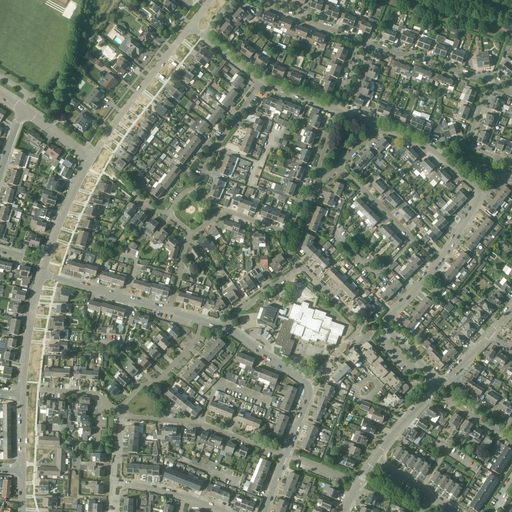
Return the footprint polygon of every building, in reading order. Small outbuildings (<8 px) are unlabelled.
[(177,6),(179,5),(174,1),(174,0),(168,0),(165,4),(166,4),(164,7),(171,13),(173,10),(174,11),(175,9),(176,10),(178,7),(177,6)] [(309,0),(312,1),(310,7),(316,9),(319,1),(317,0),(309,0)] [(319,1),(316,9),(321,12),(323,7),(326,8),(328,1),(324,0),(322,0),(322,2),(319,1)] [(150,4),(152,6),(150,8),(155,12),(159,7),(152,1),(150,4)] [(328,1),(326,8),(329,9),(326,15),(332,17),(335,9),(337,5),(328,1)] [(332,17),(337,20),(339,15),(342,16),(345,9),(339,7),(338,10),(335,9),(332,17)] [(247,10),(244,12),(241,8),(236,12),(243,19),(245,17),(247,19),(251,15),(247,10)] [(345,9),(342,16),(345,17),(342,23),(348,25),(351,17),(348,16),(350,11),(345,9)] [(151,22),(160,29),(166,21),(163,19),(165,16),(159,11),(151,22)] [(236,12),(232,16),(236,20),(233,23),(238,27),(242,23),(240,21),(243,19),(236,12)] [(258,22),(263,24),(264,21),(268,22),(271,14),(265,12),(264,17),(261,16),(258,22)] [(276,16),(271,14),(268,22),(266,25),(272,27),(275,28),(277,22),(274,21),(276,16)] [(351,17),(348,25),(353,28),(355,22),(358,24),(361,18),(356,15),(355,18),(351,17)] [(284,29),(288,20),(282,18),(280,23),(277,22),(275,28),(280,30),(281,28),(284,29)] [(361,18),(358,24),(361,25),(359,30),(365,32),(368,23),(365,22),(366,20),(361,18)] [(291,36),(294,29),(291,28),(293,22),(288,20),(284,29),(288,30),(286,34),(291,36)] [(238,27),(233,23),(231,26),(226,22),(223,27),(230,33),(232,30),(234,32),(238,27)] [(370,34),(372,31),(372,29),(375,30),(377,24),(372,22),(371,24),(368,23),(365,32),(370,34)] [(118,25),(114,30),(122,36),(126,31),(118,25)] [(149,43),(153,38),(154,39),(155,37),(154,36),(156,33),(148,26),(146,29),(146,32),(147,32),(144,36),(143,35),(141,35),(138,38),(142,41),(144,39),(149,43)] [(304,28),(298,26),(297,30),(294,29),(291,36),(296,38),(297,36),(301,37),(304,28)] [(392,32),(386,30),(387,27),(384,26),(382,32),(385,33),(383,38),(388,40),(392,32)] [(219,32),(222,34),(224,35),(222,37),(227,41),(230,37),(228,35),(230,33),(223,27),(219,32)] [(308,43),(310,37),(307,36),(309,30),(304,28),(301,37),(304,38),(303,41),(308,43)] [(410,34),(404,32),(405,30),(402,28),(400,34),(403,35),(401,41),(406,43),(410,34)] [(393,29),(392,32),(388,40),(394,43),(397,33),(398,31),(393,29)] [(317,43),(321,35),(315,33),(313,38),(310,37),(308,43),(313,45),(314,42),(317,43)] [(415,36),(410,34),(406,43),(412,45),(414,40),(417,41),(419,35),(416,34),(415,36)] [(321,35),(317,43),(321,45),(320,47),(325,49),(327,43),(324,42),(326,37),(321,35)] [(422,36),(419,35),(417,41),(420,42),(418,47),(423,49),(426,40),(421,38),(422,36)] [(455,39),(453,46),(452,47),(450,53),(453,54),(451,59),(456,62),(460,53),(454,51),(455,48),(457,49),(460,40),(455,39)] [(126,53),(134,59),(138,54),(139,55),(144,49),(132,40),(127,46),(130,48),(126,53)] [(242,46),(244,48),(241,52),(245,55),(251,48),(248,46),(250,44),(246,40),(242,46)] [(432,42),(426,40),(423,49),(429,51),(431,46),(433,47),(436,41),(433,40),(432,42)] [(440,55),(443,46),(438,44),(439,42),(436,41),(433,47),(436,48),(434,53),(440,55)] [(445,42),(443,46),(440,55),(445,57),(447,52),(450,53),(452,47),(453,46),(445,42)] [(348,51),(345,50),(343,49),(344,46),(338,44),(336,49),(339,50),(338,53),(346,56),(348,51)] [(198,53),(209,61),(211,59),(210,57),(212,54),(205,48),(202,51),(200,50),(198,53)] [(245,55),(250,59),(254,55),(256,57),(260,51),(255,48),(254,50),(251,48),(245,55)] [(262,53),(260,51),(256,57),(258,58),(255,63),(260,66),(265,59),(267,57),(263,53),(262,53)] [(465,55),(460,53),(456,62),(462,64),(464,58),(467,60),(469,54),(466,52),(465,55)] [(209,61),(198,53),(195,56),(198,58),(196,61),(205,67),(209,61)] [(339,60),(344,62),(346,56),(338,53),(336,56),(334,55),(332,61),(338,63),(339,60)] [(372,62),(383,66),(384,67),(385,64),(380,62),(382,56),(380,55),(380,54),(378,53),(377,54),(374,53),(371,59),(373,59),(372,62)] [(477,63),(478,68),(484,68),(483,58),(483,54),(476,54),(477,56),(474,57),(474,63),(477,63)] [(489,58),(483,58),(484,68),(490,67),(489,62),(492,61),(492,55),(489,55),(489,58)] [(103,64),(98,60),(93,56),(90,60),(95,64),(96,64),(101,67),(103,64)] [(121,56),(119,59),(120,60),(117,63),(118,63),(114,69),(119,73),(120,72),(123,75),(129,68),(128,67),(130,64),(121,56)] [(511,61),(507,57),(505,59),(502,56),(500,64),(503,67),(501,70),(503,71),(502,72),(505,74),(511,65),(511,61)] [(260,66),(265,70),(268,65),(271,68),(274,62),(270,59),(268,61),(265,59),(260,66)] [(223,60),(220,64),(217,68),(220,70),(223,66),(226,62),(223,60)] [(391,66),(393,67),(397,69),(395,73),(399,75),(401,71),(403,65),(399,64),(400,63),(398,62),(397,63),(395,62),(396,61),(393,60),(391,66)] [(342,68),(339,66),(337,66),(338,63),(332,61),(330,66),(332,67),(331,70),(340,73),(342,68)] [(274,69),(272,74),(277,76),(281,68),(278,66),(279,64),(274,62),(271,68),(274,69)] [(380,75),(383,66),(372,62),(371,65),(369,64),(368,68),(370,68),(369,71),(376,74),(380,75)] [(188,66),(185,69),(196,78),(201,72),(192,65),(190,68),(188,66)] [(407,66),(403,65),(401,71),(405,73),(404,76),(410,78),(411,76),(413,72),(414,68),(411,67),(411,68),(409,67),(409,66),(407,65),(407,66)] [(283,78),(285,73),(288,75),(290,69),(285,66),(284,69),(281,68),(277,76),(283,78)] [(419,68),(417,68),(418,67),(415,66),(414,68),(413,72),(411,76),(413,76),(413,77),(415,78),(418,77),(419,75),(423,77),(425,71),(421,69),(422,68),(419,67),(419,68)] [(220,70),(217,68),(217,67),(211,74),(215,77),(220,70)] [(194,81),(196,78),(185,69),(183,72),(184,74),(182,77),(190,83),(192,79),(194,81)] [(290,69),(288,75),(291,76),(289,81),(294,83),(298,74),(294,73),(295,71),(290,69)] [(333,77),(338,79),(340,73),(331,70),(330,73),(327,72),(325,77),(331,80),(333,77)] [(371,81),(372,79),(374,79),(376,74),(369,71),(368,73),(366,73),(365,76),(366,76),(365,79),(371,81)] [(429,72),(425,71),(423,77),(427,78),(426,81),(432,83),(433,80),(436,74),(433,73),(433,74),(431,73),(431,72),(429,71),(429,72)] [(237,75),(239,76),(235,81),(244,87),(245,86),(243,83),(245,81),(243,79),(246,76),(240,72),(237,75)] [(302,73),(301,76),(298,74),(294,83),(300,85),(302,80),(305,81),(307,75),(302,73)] [(102,85),(109,91),(112,87),(113,88),(118,82),(115,79),(109,74),(108,74),(103,80),(105,82),(102,85)] [(444,85),(446,79),(442,77),(443,76),(440,75),(440,76),(438,76),(439,75),(436,74),(433,80),(440,82),(440,83),(444,85)] [(335,85),(332,83),(333,80),(331,80),(325,77),(323,83),(326,83),(325,87),(333,90),(335,85)] [(362,88),(370,91),(372,85),(370,84),(371,81),(365,79),(364,82),(363,81),(361,85),(363,85),(362,88)] [(450,80),(446,79),(444,85),(448,86),(448,85),(455,88),(457,82),(454,81),(454,82),(452,81),(452,80),(450,79),(450,80)] [(306,87),(318,92),(320,85),(308,80),(306,87)] [(240,87),(243,89),(244,87),(235,81),(232,85),(235,88),(237,89),(238,90),(240,87)] [(172,86),(183,95),(188,89),(178,82),(175,85),(174,84),(172,86)] [(183,95),(172,86),(169,90),(171,92),(169,94),(178,101),(183,95)] [(466,95),(474,98),(476,93),(471,91),(472,88),(466,86),(465,89),(468,90),(466,95)] [(319,94),(325,97),(326,94),(331,96),(333,90),(325,87),(323,90),(321,89),(319,94)] [(238,94),(235,91),(237,89),(235,88),(233,90),(229,94),(235,99),(238,94)] [(371,101),(375,92),(370,91),(362,88),(362,90),(360,90),(358,93),(360,93),(359,96),(368,100),(371,101)] [(85,102),(96,111),(100,104),(98,103),(101,99),(102,99),(105,96),(95,89),(85,102)] [(235,99),(229,94),(225,99),(234,106),(235,104),(233,102),(235,99)] [(460,102),(466,105),(467,102),(472,104),(474,98),(466,95),(464,100),(461,100),(460,102)] [(366,107),(366,105),(368,100),(359,96),(358,99),(356,98),(354,104),(357,106),(357,107),(360,108),(360,107),(362,107),(363,106),(366,107)] [(269,110),(270,107),(273,99),(268,97),(267,100),(264,99),(262,105),(265,106),(264,108),(269,110)] [(68,104),(75,109),(79,103),(73,98),(68,104)] [(492,104),(500,107),(503,108),(505,102),(494,98),(492,104)] [(161,100),(159,103),(170,112),(174,106),(166,99),(164,102),(161,100)] [(233,108),(234,106),(225,99),(222,104),(228,108),(230,105),(233,108)] [(276,110),(279,101),(273,99),(270,107),(276,110)] [(286,101),(283,100),(283,101),(279,100),(279,101),(276,110),(275,111),(281,113),(282,110),(285,102),(286,101)] [(379,101),(379,102),(376,108),(379,109),(377,114),(383,116),(386,107),(387,104),(379,101)] [(291,104),(285,102),(282,110),(281,113),(286,115),(291,104)] [(470,109),(465,107),(466,105),(460,102),(459,105),(461,106),(459,112),(468,115),(470,109)] [(168,115),(170,112),(159,103),(156,106),(158,107),(155,111),(165,119),(168,115)] [(296,106),(291,104),(286,115),(285,119),(288,120),(289,117),(290,117),(291,114),(293,114),(296,106)] [(494,111),(493,114),(500,116),(501,113),(498,112),(500,107),(492,104),(490,109),(494,111)] [(302,108),(296,106),(293,114),(299,116),(298,119),(300,120),(303,114),(300,113),(302,108)] [(225,111),(219,107),(216,111),(224,118),(226,116),(223,114),(225,111)] [(392,109),(386,107),(383,116),(388,118),(390,113),(393,114),(395,108),(392,107),(392,109)] [(398,109),(395,108),(393,114),(396,115),(394,120),(399,122),(403,114),(397,112),(398,109)] [(224,118),(216,111),(212,116),(218,121),(220,118),(221,118),(223,120),(224,118)] [(310,119),(320,123),(323,118),(318,116),(319,113),(313,111),(310,119)] [(460,121),(461,119),(466,121),(468,115),(459,112),(457,117),(455,116),(454,119),(460,121)] [(74,125),(83,133),(92,121),(83,113),(74,125)] [(409,113),(408,116),(403,114),(399,122),(405,124),(407,119),(410,120),(412,114),(409,113)] [(415,116),(412,114),(410,120),(412,121),(410,127),(416,129),(419,120),(414,118),(415,116)] [(497,124),(500,116),(493,114),(492,116),(488,115),(485,120),(497,124)] [(148,117),(146,119),(154,125),(153,125),(157,127),(157,128),(163,121),(156,115),(154,117),(151,115),(149,118),(148,117)] [(204,121),(209,125),(211,122),(214,125),(218,121),(212,116),(209,120),(206,118),(204,121)] [(210,125),(209,125),(204,121),(201,118),(199,117),(195,121),(207,131),(209,132),(210,130),(207,128),(210,125)] [(154,125),(146,119),(143,123),(144,124),(142,127),(148,132),(151,134),(157,127),(153,125),(154,125)] [(262,128),(265,122),(257,119),(255,125),(262,128)] [(307,128),(312,130),(314,127),(318,129),(320,123),(310,119),(307,128)] [(425,122),(419,120),(416,129),(422,131),(423,126),(426,127),(428,123),(429,121),(426,120),(425,122)] [(488,127),(487,130),(494,133),(497,124),(485,120),(483,126),(488,127)] [(207,131),(195,121),(190,128),(195,132),(197,130),(202,135),(205,132),(207,134),(209,132),(207,131)] [(456,124),(456,122),(453,123),(453,125),(448,127),(451,136),(456,134),(455,129),(457,128),(456,124)] [(428,123),(426,127),(424,132),(430,134),(432,129),(435,130),(436,127),(437,124),(434,123),(433,125),(428,123)] [(260,133),(262,128),(255,125),(252,130),(257,132),(260,133)] [(448,127),(442,129),(441,126),(441,125),(440,126),(436,127),(435,130),(434,132),(438,134),(440,133),(443,132),(445,138),(451,136),(448,127)] [(148,132),(142,127),(138,131),(140,132),(138,135),(146,142),(152,135),(151,134),(148,132)] [(303,136),(306,137),(314,140),(316,135),(311,133),(312,130),(307,128),(305,131),(303,136)] [(257,132),(252,130),(249,129),(247,134),(254,137),(257,132)] [(38,147),(41,142),(42,141),(35,136),(36,134),(30,130),(27,135),(27,134),(26,136),(32,140),(30,142),(38,147)] [(479,136),(487,140),(491,141),(494,133),(487,130),(486,133),(481,131),(479,136)] [(146,142),(138,135),(136,134),(133,139),(134,140),(132,142),(142,150),(144,151),(149,144),(146,142)] [(244,140),(252,143),(254,137),(247,134),(244,140)] [(192,141),(198,146),(202,141),(195,136),(192,141)] [(379,143),(384,148),(386,150),(391,146),(389,144),(392,146),(397,141),(398,141),(393,139),(389,137),(386,136),(384,139),(384,138),(379,143)] [(477,142),(488,146),(489,143),(486,142),(487,140),(479,136),(477,142)] [(296,143),(306,147),(307,144),(312,146),(314,140),(306,137),(304,143),(297,141),(296,143)] [(242,146),(250,149),(252,143),(244,140),(242,146)] [(505,143),(500,141),(497,148),(496,149),(502,152),(504,147),(507,148),(508,144),(508,145),(509,141),(506,140),(505,143)] [(192,141),(188,145),(194,151),(198,146),(192,141)] [(142,150),(132,142),(129,147),(130,148),(128,150),(134,155),(138,151),(141,153),(142,150)] [(305,150),(306,147),(296,143),(295,146),(303,149),(301,155),(309,158),(312,152),(305,150)] [(377,150),(374,152),(382,159),(384,157),(380,153),(384,148),(379,143),(375,148),(377,150)] [(56,159),(61,151),(57,148),(56,149),(51,145),(47,151),(47,150),(43,155),(48,158),(49,156),(53,159),(52,160),(55,162),(52,166),(55,168),(59,162),(56,159)] [(188,145),(184,150),(191,155),(194,151),(188,145)] [(176,151),(178,153),(180,155),(187,160),(191,155),(184,150),(182,148),(179,146),(176,151)] [(248,155),(250,149),(242,146),(240,152),(248,155)] [(40,148),(39,149),(34,155),(39,156),(43,150),(40,148)] [(408,150),(406,148),(401,152),(404,154),(403,156),(407,160),(415,153),(410,148),(408,150)] [(134,155),(128,150),(126,153),(124,155),(123,154),(121,156),(128,162),(132,158),(135,161),(138,158),(134,155)] [(382,159),(374,152),(372,154),(369,150),(364,155),(370,160),(372,163),(377,158),(379,161),(382,159)] [(24,162),(25,155),(26,155),(18,153),(16,159),(24,162)] [(419,157),(415,153),(407,160),(412,165),(413,164),(415,166),(420,161),(417,159),(419,157)] [(172,160),(179,165),(181,163),(183,165),(187,160),(180,155),(177,159),(174,157),(172,160)] [(299,161),(296,160),(295,163),(301,165),(302,162),(307,164),(309,158),(301,155),(299,161)] [(364,155),(360,159),(365,165),(370,160),(364,155)] [(75,162),(68,156),(63,163),(66,165),(61,176),(68,180),(75,167),(74,166),(72,165),(75,162)] [(121,172),(126,165),(129,167),(131,164),(128,162),(121,156),(118,161),(119,162),(117,165),(118,165),(116,168),(121,172)] [(232,165),(234,159),(227,157),(224,162),(232,165)] [(16,159),(14,166),(22,168),(24,162),(16,159)] [(171,162),(172,164),(169,168),(171,170),(178,175),(181,171),(179,169),(181,167),(179,165),(172,160),(170,159),(169,161),(171,162)] [(365,165),(360,159),(355,164),(357,166),(353,170),(352,169),(358,176),(363,171),(361,169),(365,165)] [(420,161),(415,166),(410,170),(413,173),(417,170),(421,174),(423,171),(431,163),(426,159),(422,163),(420,161)] [(295,172),(303,175),(305,169),(300,167),(301,165),(295,163),(292,161),(291,163),(295,164),(294,167),(291,169),(290,170),(295,172)] [(224,162),(222,168),(230,171),(232,165),(224,162)] [(425,176),(429,180),(436,172),(433,170),(435,168),(431,163),(423,171),(426,175),(425,176)] [(228,177),(230,171),(222,168),(220,174),(228,177)] [(402,177),(405,175),(399,168),(396,171),(402,177)] [(178,175),(171,170),(167,175),(174,180),(178,175)] [(370,179),(372,181),(378,176),(381,172),(379,170),(370,179)] [(436,172),(429,180),(431,182),(434,180),(437,183),(441,179),(447,174),(442,170),(438,174),(436,172)] [(28,173),(22,171),(22,174),(20,173),(13,171),(11,177),(22,181),(24,175),(33,177),(34,174),(28,173)] [(287,179),(293,181),(294,178),(301,181),(303,175),(295,172),(293,177),(288,176),(287,179)] [(445,185),(447,187),(451,182),(449,181),(451,179),(447,174),(441,179),(446,184),(445,185)] [(174,180),(167,175),(164,180),(170,185),(174,180)] [(372,181),(374,184),(373,186),(377,190),(385,182),(378,176),(372,181)] [(22,181),(11,177),(9,184),(16,186),(18,186),(17,189),(23,191),(24,188),(20,187),(22,181)] [(63,185),(56,183),(58,179),(50,177),(48,185),(52,186),(51,190),(60,193),(63,185)] [(288,182),(286,188),(295,191),(297,185),(292,184),(293,181),(287,179),(283,177),(282,180),(286,181),(288,182)] [(222,187),(224,182),(216,179),(214,184),(222,187)] [(164,180),(160,185),(166,189),(167,190),(170,185),(164,180)] [(101,183),(99,191),(110,195),(112,190),(115,191),(117,186),(111,181),(110,186),(101,183)] [(385,182),(377,190),(382,195),(384,193),(386,195),(391,189),(385,182)] [(267,190),(281,196),(287,198),(288,198),(291,197),(291,196),(293,197),(295,191),(286,188),(276,184),(273,183),(271,189),(268,188),(267,190)] [(344,186),(337,183),(334,188),(342,191),(344,186)] [(159,184),(155,189),(162,194),(166,189),(160,185),(159,184)] [(222,187),(214,184),(212,190),(220,193),(222,187)] [(505,186),(501,191),(507,196),(511,191),(505,186)] [(152,196),(153,195),(158,199),(162,194),(155,189),(153,187),(148,194),(152,196)] [(240,190),(236,188),(235,190),(234,192),(233,195),(232,199),(235,200),(233,205),(238,207),(241,199),(236,197),(237,195),(238,196),(240,190)] [(332,194),(338,196),(340,197),(342,191),(334,188),(332,194)] [(28,193),(23,191),(17,189),(16,192),(14,191),(15,191),(7,189),(5,195),(13,198),(15,198),(17,194),(19,194),(19,193),(27,195),(28,193)] [(391,189),(386,195),(388,197),(386,199),(391,203),(398,196),(391,189)] [(461,189),(455,195),(463,203),(468,199),(464,195),(466,193),(461,189)] [(220,193),(212,190),(209,196),(217,199),(220,193)] [(42,198),(43,199),(41,203),(46,205),(46,203),(54,206),(56,199),(52,197),(53,193),(44,191),(42,198)] [(507,196),(501,191),(497,196),(503,201),(507,196)] [(334,201),(335,202),(338,196),(332,194),(328,192),(326,198),(334,201)] [(13,198),(5,195),(3,202),(10,204),(11,204),(12,204),(11,207),(17,209),(18,206),(14,205),(15,202),(11,201),(13,198)] [(110,197),(102,195),(101,198),(96,196),(96,197),(94,196),(93,199),(95,200),(94,203),(102,206),(103,202),(109,203),(110,197)] [(455,195),(451,200),(459,208),(463,203),(455,195)] [(398,196),(391,203),(395,208),(397,206),(399,208),(405,202),(398,196)] [(503,201),(497,196),(493,200),(500,206),(503,201)] [(332,207),(334,201),(326,198),(324,204),(332,207)] [(247,201),(241,199),(238,207),(244,209),(247,201)] [(354,209),(355,211),(363,203),(359,199),(353,204),(356,207),(354,209)] [(459,208),(451,200),(447,204),(455,212),(459,208)] [(500,206),(493,200),(489,205),(496,210),(500,206)] [(250,211),(252,204),(247,201),(244,209),(250,211)] [(259,203),(253,201),(252,204),(250,211),(255,213),(257,209),(260,210),(262,204),(259,203)] [(128,225),(133,219),(131,217),(138,208),(132,203),(131,204),(129,202),(126,206),(126,207),(127,207),(128,208),(125,212),(126,213),(124,216),(127,219),(122,226),(125,229),(128,225)] [(405,202),(399,208),(401,210),(399,212),(404,217),(411,209),(405,202)] [(51,212),(40,209),(41,205),(34,203),(32,207),(38,208),(36,216),(45,219),(45,218),(49,219),(51,212)] [(368,207),(363,203),(355,211),(357,213),(359,211),(362,213),(368,207)] [(270,207),(262,204),(260,210),(263,211),(261,215),(266,218),(270,207)] [(455,212),(447,204),(442,208),(440,210),(445,215),(447,213),(450,216),(455,212)] [(496,210),(489,205),(485,210),(492,215),(496,210)] [(100,215),(102,208),(96,206),(95,209),(90,208),(88,215),(96,217),(97,214),(100,215)] [(22,211),(17,209),(11,207),(11,210),(9,209),(2,207),(0,212),(0,213),(7,216),(10,217),(12,211),(21,213),(22,211)] [(272,220),(275,212),(276,209),(270,207),(266,218),(272,220)] [(323,216),(325,210),(317,207),(315,213),(323,216)] [(368,207),(362,213),(364,215),(362,217),(364,219),(372,212),(368,207)] [(412,221),(417,217),(418,216),(411,209),(404,217),(408,221),(410,219),(412,221)] [(445,215),(440,210),(437,213),(439,215),(436,219),(439,221),(444,227),(449,223),(445,219),(447,217),(445,215)] [(137,214),(133,219),(128,225),(129,226),(132,223),(137,226),(140,228),(144,224),(143,223),(148,217),(147,216),(147,215),(142,212),(139,216),(137,214)] [(280,214),(275,212),(272,220),(278,222),(280,214)] [(376,216),(372,212),(364,219),(366,221),(368,219),(370,222),(376,216)] [(323,216),(315,213),(313,218),(321,221),(323,216)] [(286,216),(280,214),(278,222),(283,224),(285,219),(288,220),(290,215),(287,214),(286,216)] [(376,216),(370,222),(373,224),(371,226),(373,228),(380,220),(376,216)] [(29,219),(33,220),(32,224),(37,226),(35,230),(44,232),(46,225),(41,223),(42,220),(34,218),(30,217),(29,219)] [(84,221),(83,223),(82,227),(93,230),(94,225),(98,226),(99,221),(89,218),(87,222),(84,221)] [(321,221),(313,218),(311,224),(319,227),(321,221)] [(495,222),(493,221),(492,222),(487,218),(484,223),(490,228),(494,223),(495,222)] [(217,224),(222,231),(225,229),(229,231),(232,224),(229,223),(229,222),(224,219),(217,224)] [(145,224),(142,229),(151,236),(155,231),(154,230),(159,224),(153,220),(148,226),(145,224)] [(444,227),(439,221),(434,226),(437,228),(440,232),(444,227)] [(232,224),(229,231),(232,232),(230,237),(236,239),(241,228),(241,226),(235,223),(234,225),(232,224)] [(486,233),(490,228),(484,223),(480,228),(486,233)] [(219,233),(222,231),(217,224),(212,228),(213,229),(209,231),(214,237),(220,233),(219,233)] [(316,233),(319,227),(311,224),(309,230),(316,233)] [(384,235),(390,229),(385,225),(378,233),(379,235),(382,233),(384,235)] [(245,229),(241,228),(236,239),(236,241),(240,242),(241,239),(244,240),(247,232),(245,231),(245,229)] [(442,234),(440,232),(437,228),(432,233),(438,238),(442,234)] [(482,238),(486,233),(480,228),(476,232),(482,238)] [(384,235),(386,238),(384,240),(386,242),(388,239),(394,234),(390,229),(384,235)] [(150,240),(156,245),(157,243),(160,245),(162,242),(168,234),(162,230),(157,236),(154,234),(150,240)] [(438,238),(432,233),(430,230),(426,234),(423,236),(421,239),(426,243),(428,241),(430,239),(434,243),(438,238)] [(80,231),(78,238),(87,241),(89,234),(80,231)] [(479,242),(482,238),(476,232),(472,237),(479,242)] [(317,236),(314,234),(313,237),(306,234),(301,248),(305,253),(307,252),(309,254),(308,255),(310,258),(312,257),(317,251),(319,249),(317,247),(315,248),(312,246),(315,238),(316,238),(317,236)] [(394,234),(388,239),(386,242),(388,243),(390,241),(392,244),(398,238),(394,234)] [(31,239),(26,238),(24,244),(31,247),(32,244),(38,246),(40,240),(36,238),(37,236),(32,235),(31,239)] [(199,241),(204,249),(207,247),(210,251),(216,247),(212,241),(209,243),(205,237),(199,241)] [(475,247),(479,242),(472,237),(468,242),(475,247)] [(81,247),(81,249),(85,250),(87,241),(78,238),(76,245),(81,247)] [(169,258),(175,259),(176,260),(179,247),(177,245),(179,243),(172,238),(165,247),(171,252),(169,258)] [(398,238),(392,244),(395,246),(393,248),(395,250),(402,242),(398,238)] [(129,248),(135,250),(138,246),(132,242),(127,248),(129,248)] [(328,242),(325,245),(323,247),(327,250),(332,245),(328,242)] [(464,246),(471,252),(475,247),(468,242),(464,246)] [(206,257),(200,248),(197,250),(195,246),(192,248),(194,250),(190,253),(195,260),(198,258),(200,261),(206,257)] [(320,254),(317,251),(312,257),(316,261),(324,253),(322,252),(320,254)] [(459,257),(466,262),(470,257),(463,252),(459,257)] [(324,253),(316,261),(320,266),(326,260),(323,257),(326,255),(324,254),(324,253)] [(286,263),(281,256),(281,255),(272,261),(274,263),(271,265),(275,272),(279,270),(278,269),(286,263)] [(423,263),(415,255),(413,257),(415,259),(413,262),(419,267),(423,263)] [(456,262),(462,267),(466,262),(459,257),(456,262)] [(320,266),(324,270),(332,262),(330,260),(328,262),(326,260),(320,266)] [(73,271),(75,263),(69,261),(67,269),(73,271)] [(408,262),(407,264),(414,272),(419,267),(413,262),(410,264),(408,262)] [(462,274),(466,270),(462,267),(456,262),(452,266),(458,272),(462,274)] [(5,263),(4,270),(10,271),(12,265),(5,263)] [(75,263),(73,271),(79,272),(81,265),(75,263)] [(404,270),(410,276),(414,272),(407,264),(405,265),(407,268),(404,270)] [(87,266),(84,273),(85,273),(91,274),(93,267),(87,265),(86,266),(87,266)] [(455,276),(458,272),(452,266),(448,271),(455,276)] [(28,287),(28,284),(29,284),(31,277),(27,276),(28,274),(29,274),(29,272),(28,272),(29,268),(21,267),(20,271),(16,271),(14,277),(19,278),(19,279),(20,279),(22,279),(21,281),(22,281),(22,285),(28,287)] [(338,272),(332,278),(336,283),(344,274),(347,272),(343,267),(340,270),(338,272)] [(327,274),(332,278),(338,272),(333,268),(327,274)] [(259,275),(255,270),(252,272),(260,283),(266,279),(261,273),(259,275)] [(406,280),(410,276),(404,270),(402,273),(400,270),(398,272),(406,280)] [(451,281),(455,276),(448,271),(444,276),(451,281)] [(106,281),(108,274),(103,272),(100,280),(106,281)] [(246,293),(251,290),(244,280),(243,276),(243,273),(243,272),(241,272),(240,278),(239,279),(240,282),(239,282),(242,286),(241,287),(246,293)] [(244,280),(251,290),(256,286),(248,276),(245,272),(243,273),(243,276),(244,280)] [(121,273),(120,277),(118,285),(124,286),(127,275),(121,273)] [(108,274),(106,281),(112,283),(114,275),(108,274)] [(344,274),(336,283),(340,287),(346,281),(348,279),(344,274)] [(114,275),(112,283),(118,285),(120,277),(114,275)] [(447,286),(451,281),(444,276),(440,280),(447,286)] [(403,285),(395,278),(393,280),(395,282),(393,284),(398,290),(403,285)] [(142,279),(141,282),(139,290),(145,291),(147,284),(148,281),(142,279)] [(139,290),(141,282),(135,280),(133,288),(139,290)] [(340,287),(344,291),(350,285),(346,281),(340,287)] [(497,281),(495,284),(507,294),(509,291),(510,292),(511,289),(511,284),(507,281),(503,286),(497,281)] [(147,284),(145,291),(150,293),(151,292),(153,284),(152,285),(147,284)] [(386,286),(394,294),(398,290),(393,284),(390,287),(388,284),(386,286)] [(165,285),(165,287),(162,295),(168,297),(171,286),(165,285)] [(234,285),(227,290),(222,293),(225,298),(227,297),(232,303),(238,299),(234,293),(238,290),(234,285)] [(350,285),(344,291),(349,296),(355,290),(350,285)] [(384,293),(390,298),(394,294),(386,286),(384,288),(387,290),(384,293)] [(10,298),(10,301),(16,302),(17,300),(24,301),(26,293),(19,292),(20,289),(14,287),(12,299),(10,298)] [(61,299),(68,301),(69,297),(72,298),(74,292),(62,289),(61,293),(63,293),(61,299)] [(355,290),(349,296),(353,300),(359,294),(355,290)] [(187,292),(186,295),(183,303),(189,304),(192,293),(187,292)] [(502,299),(504,297),(498,292),(496,294),(491,300),(499,306),(503,300),(502,299)] [(183,303),(186,295),(180,293),(178,301),(183,303)] [(192,293),(189,304),(195,306),(197,298),(198,295),(192,293)] [(390,298),(384,293),(382,295),(380,293),(378,295),(385,303),(390,298)] [(426,297),(423,302),(429,307),(433,302),(426,297)] [(197,298),(195,306),(201,308),(202,305),(204,306),(205,302),(203,301),(203,300),(197,298)] [(357,304),(361,308),(369,300),(367,299),(365,301),(362,298),(357,304)] [(206,299),(205,302),(204,306),(203,308),(215,312),(217,312),(216,302),(206,299)] [(221,299),(216,302),(217,312),(220,311),(219,311),(226,306),(221,299)] [(371,307),(369,304),(371,302),(369,300),(361,308),(365,312),(371,307)] [(16,302),(10,301),(8,308),(11,309),(11,308),(13,308),(12,313),(21,314),(23,307),(16,306),(16,302)] [(288,321),(284,320),(275,345),(282,347),(292,351),(295,341),(290,340),(292,334),(302,337),(302,335),(310,338),(310,340),(317,342),(318,339),(325,342),(325,339),(328,340),(329,337),(338,341),(339,336),(341,337),(345,326),(332,322),(333,319),(326,316),(327,313),(320,311),(319,314),(314,313),(315,310),(308,308),(310,304),(303,302),(301,306),(294,304),(289,319),(288,321)] [(425,312),(427,314),(429,311),(427,309),(429,307),(423,302),(419,307),(425,312)] [(96,303),(94,311),(100,312),(102,304),(96,303)] [(102,303),(102,304),(100,312),(101,311),(106,313),(108,305),(102,303)] [(449,303),(444,308),(448,313),(454,307),(449,303)] [(489,306),(486,304),(486,303),(481,304),(478,307),(484,312),(486,310),(490,314),(494,310),(492,308),(493,307),(490,305),(489,306)] [(70,314),(71,304),(63,304),(63,306),(58,306),(57,313),(70,314)] [(108,305),(106,313),(112,315),(114,307),(108,305)] [(262,325),(263,325),(265,325),(266,325),(267,326),(268,326),(269,327),(270,328),(271,328),(272,329),(273,330),(274,331),(273,330),(277,327),(275,325),(279,314),(276,313),(278,309),(268,305),(267,309),(264,308),(260,320),(257,320),(258,324),(257,325),(259,325),(260,325),(261,325),(262,325)] [(114,307),(112,315),(118,316),(120,308),(114,307)] [(365,312),(370,317),(378,309),(376,307),(373,309),(371,307),(365,312)] [(421,317),(425,312),(419,307),(415,311),(421,317)] [(482,314),(484,312),(478,307),(476,309),(479,312),(476,316),(483,322),(487,318),(482,314)] [(120,308),(118,316),(117,320),(123,321),(126,310),(120,308)] [(411,316),(418,321),(421,317),(415,311),(411,316)] [(450,315),(445,311),(441,316),(445,320),(450,315)] [(137,323),(140,324),(142,316),(140,316),(140,314),(136,313),(134,318),(131,317),(129,324),(132,325),(133,323),(137,325),(137,323)] [(241,327),(256,326),(255,313),(240,314),(241,327)] [(467,319),(473,324),(475,322),(480,326),(483,322),(476,316),(473,313),(467,319)] [(7,326),(10,327),(19,328),(20,321),(12,320),(12,317),(5,316),(4,320),(8,321),(7,326)] [(58,329),(65,330),(65,327),(67,327),(67,320),(66,320),(66,317),(60,316),(60,320),(55,319),(54,326),(59,327),(58,329)] [(145,317),(142,316),(140,324),(143,324),(142,328),(146,329),(149,330),(151,323),(148,322),(150,317),(145,316),(145,317)] [(407,321),(414,326),(418,321),(411,316),(407,321)] [(471,326),(473,324),(467,319),(466,321),(468,324),(465,328),(472,334),(476,330),(471,326)] [(411,330),(413,326),(414,326),(407,321),(403,325),(410,331),(411,330)] [(179,328),(174,324),(170,328),(172,330),(169,333),(176,339),(180,334),(177,330),(179,328)] [(8,336),(8,334),(17,336),(19,328),(10,327),(9,332),(2,330),(1,335),(8,336)] [(457,331),(462,336),(464,334),(469,338),(472,334),(465,328),(461,332),(458,329),(457,331)] [(69,330),(65,330),(58,329),(57,329),(57,333),(52,332),(51,339),(63,340),(63,336),(68,336),(69,330)] [(465,343),(460,338),(462,336),(457,331),(451,337),(456,342),(455,343),(458,345),(459,344),(461,346),(465,343)] [(169,338),(163,332),(157,337),(162,341),(159,344),(164,350),(167,347),(168,348),(170,345),(167,341),(169,338)] [(0,348),(5,349),(8,350),(9,347),(15,348),(16,341),(9,339),(4,338),(1,338),(0,341),(0,348)] [(219,338),(215,343),(222,349),(226,344),(219,338)] [(431,344),(433,343),(430,340),(429,342),(427,340),(422,345),(425,348),(426,349),(431,344)] [(60,349),(67,349),(68,343),(58,342),(58,345),(51,345),(50,352),(60,353),(60,349)] [(366,342),(365,343),(361,347),(366,353),(372,346),(369,343),(368,342),(366,342)] [(224,351),(222,349),(215,343),(211,347),(217,353),(220,356),(224,351)] [(161,350),(154,344),(149,350),(152,352),(150,355),(156,361),(161,355),(158,352),(161,350)] [(428,351),(427,353),(429,355),(435,349),(431,344),(426,349),(428,351)] [(377,351),(372,346),(366,353),(371,357),(375,352),(377,351)] [(213,358),(217,353),(211,347),(207,352),(213,358)] [(350,351),(351,353),(354,355),(359,351),(355,347),(350,351)] [(360,352),(363,356),(365,354),(369,359),(367,360),(371,364),(367,369),(384,386),(387,383),(391,387),(393,386),(397,390),(395,392),(396,393),(392,397),(391,395),(386,400),(385,398),(383,401),(388,406),(390,404),(395,399),(399,395),(400,394),(402,396),(406,392),(401,387),(396,382),(392,378),(388,374),(384,370),(375,361),(371,357),(366,353),(361,347),(359,349),(361,351),(360,352)] [(5,349),(0,348),(0,354),(1,355),(0,360),(0,361),(2,362),(9,364),(10,361),(13,362),(14,354),(6,352),(6,353),(4,352),(5,349)] [(437,350),(437,349),(436,348),(435,349),(429,355),(431,357),(430,359),(431,360),(438,354),(435,352),(437,350)] [(449,352),(454,357),(458,353),(453,348),(451,350),(449,348),(447,351),(448,352),(449,352)] [(490,362),(494,355),(496,352),(491,349),(488,354),(486,352),(482,357),(490,362)] [(350,360),(355,365),(360,360),(358,359),(362,355),(363,356),(360,352),(359,351),(354,355),(350,360)] [(213,358),(207,352),(202,356),(209,362),(213,358)] [(375,352),(371,357),(375,361),(379,357),(375,352)] [(448,352),(444,356),(449,361),(451,359),(453,360),(455,358),(454,357),(449,352),(448,352)] [(241,363),(244,355),(238,353),(235,361),(241,363)] [(504,355),(499,353),(496,357),(494,355),(490,362),(489,363),(491,365),(493,362),(498,365),(499,363),(504,355)] [(145,354),(140,359),(143,362),(141,364),(147,370),(152,365),(149,362),(151,360),(145,354)] [(440,361),(442,358),(438,354),(431,360),(433,362),(435,361),(437,363),(440,361)] [(244,355),(241,363),(246,366),(250,357),(244,355)] [(509,358),(504,355),(499,363),(504,366),(501,369),(504,371),(507,366),(505,364),(509,358)] [(444,356),(442,358),(440,361),(446,367),(448,365),(447,363),(449,361),(444,356)] [(250,357),(246,366),(252,368),(255,359),(250,357)] [(387,367),(382,363),(384,361),(379,357),(375,361),(384,370),(387,367)] [(137,366),(130,359),(127,363),(130,365),(128,367),(129,367),(126,371),(133,377),(139,371),(135,368),(137,366)] [(195,364),(202,370),(206,366),(199,360),(195,364)] [(444,369),(446,367),(440,361),(437,363),(436,365),(440,370),(443,367),(444,369)] [(341,363),(339,365),(347,372),(351,369),(344,363),(342,365),(341,363)] [(197,375),(202,370),(195,364),(191,368),(197,375)] [(483,367),(483,368),(477,364),(474,369),(480,373),(481,374),(483,372),(484,372),(486,369),(483,367)] [(347,372),(339,365),(338,366),(339,368),(337,370),(343,376),(347,372)] [(253,376),(257,377),(256,380),(258,381),(259,378),(262,369),(257,367),(255,370),(253,376)] [(10,380),(12,369),(4,368),(2,378),(10,380)] [(193,379),(197,375),(191,368),(187,373),(193,379)] [(262,369),(259,378),(264,381),(268,372),(262,369)] [(476,378),(480,373),(474,369),(472,372),(470,371),(469,373),(475,377),(476,378)] [(333,371),(332,372),(340,380),(343,376),(337,370),(335,372),(333,371)] [(129,377),(123,371),(121,374),(117,379),(124,387),(129,381),(127,379),(129,377)] [(225,379),(230,381),(232,378),(234,379),(236,375),(228,372),(225,379)] [(268,372),(264,381),(270,383),(270,382),(274,374),(268,372)] [(336,383),(340,380),(332,372),(331,373),(332,375),(330,377),(336,383)] [(189,384),(193,379),(187,373),(182,377),(189,384)] [(466,378),(469,381),(471,382),(475,377),(469,373),(466,378)] [(274,374),(270,382),(270,383),(269,386),(271,387),(273,383),(276,384),(279,376),(274,374)] [(462,386),(464,388),(469,381),(466,378),(464,377),(460,383),(463,385),(462,386)] [(399,379),(396,382),(401,387),(405,383),(400,378),(399,379)] [(466,389),(468,388),(471,390),(475,384),(471,382),(469,381),(464,388),(466,389)] [(120,386),(115,382),(111,386),(113,387),(110,391),(115,396),(120,391),(118,388),(120,386)] [(401,387),(406,392),(409,390),(409,389),(409,387),(409,386),(405,383),(401,387)] [(474,394),(475,393),(479,387),(475,384),(471,390),(473,391),(472,393),(474,394)] [(327,389),(326,392),(334,395),(336,391),(334,391),(335,388),(327,385),(325,389),(327,389)] [(479,387),(475,393),(480,396),(484,390),(482,389),(483,387),(480,385),(479,387)] [(171,399),(177,392),(179,390),(174,386),(167,395),(171,399)] [(289,386),(287,392),(296,395),(298,389),(297,389),(294,388),(289,386)] [(489,387),(484,394),(487,396),(485,399),(490,403),(496,393),(491,389),(492,388),(489,387)] [(177,392),(171,399),(176,403),(182,396),(177,392)] [(287,392),(285,397),(293,401),(296,395),(287,392)] [(334,395),(326,392),(325,394),(324,393),(322,397),(330,400),(331,397),(333,398),(334,395)] [(501,396),(496,393),(490,403),(495,406),(497,402),(499,404),(504,397),(506,395),(503,393),(501,396)] [(88,398),(88,396),(82,395),(81,398),(82,398),(82,404),(89,405),(90,405),(91,399),(88,398)] [(400,405),(404,400),(399,395),(395,399),(398,403),(400,405)] [(182,396),(176,403),(181,407),(186,400),(182,396)] [(42,410),(46,410),(47,410),(48,401),(48,398),(47,398),(47,397),(44,397),(44,398),(42,398),(41,401),(39,400),(38,406),(41,407),(41,409),(42,410)] [(285,397),(283,403),(291,406),(293,401),(285,397)] [(330,400),(322,397),(322,399),(320,399),(318,402),(326,405),(327,403),(329,404),(330,400)] [(507,398),(504,397),(499,404),(502,406),(500,409),(505,412),(509,405),(511,403),(506,400),(507,398)] [(394,407),(398,403),(395,399),(390,404),(394,407)] [(186,400),(181,407),(185,411),(186,410),(191,404),(186,400)] [(215,412),(218,404),(218,402),(213,400),(209,410),(215,412)] [(368,412),(371,404),(363,401),(360,408),(368,412)] [(68,414),(68,411),(68,405),(65,405),(66,402),(59,402),(59,403),(60,403),(59,411),(59,415),(59,414),(68,414)] [(326,405),(318,402),(317,406),(319,407),(318,409),(326,412),(327,409),(325,408),(326,405)] [(289,412),(291,406),(283,403),(280,409),(289,412)] [(191,404),(186,410),(191,414),(196,408),(191,404)] [(218,404),(215,412),(220,414),(223,407),(218,404)] [(10,405),(3,405),(0,405),(0,413),(0,412),(3,412),(10,412),(10,405)] [(223,407),(220,414),(226,416),(229,409),(223,407)] [(372,419),(382,423),(385,417),(380,415),(381,410),(372,407),(369,414),(373,416),(372,419)] [(443,419),(447,413),(438,407),(435,410),(431,407),(427,414),(434,418),(436,415),(443,419)] [(201,411),(196,408),(191,414),(196,418),(201,411)] [(229,409),(226,416),(232,419),(235,411),(229,409)] [(326,412),(318,409),(317,411),(315,410),(314,414),(322,417),(323,415),(325,415),(326,412)] [(242,423),(245,415),(239,413),(236,420),(242,423)] [(246,413),(245,415),(242,423),(248,425),(251,417),(251,415),(246,413)] [(276,419),(279,420),(287,423),(289,418),(278,413),(276,419)] [(321,420),(322,417),(314,414),(312,418),(314,418),(313,421),(321,424),(323,420),(321,420)] [(452,428),(454,429),(456,431),(461,424),(459,422),(461,418),(455,414),(449,423),(453,425),(452,428)] [(251,417),(248,425),(253,427),(256,419),(251,417)] [(256,419),(253,427),(259,429),(262,422),(256,419)] [(371,422),(365,419),(362,426),(367,428),(366,431),(374,435),(377,428),(370,425),(371,422)] [(427,427),(432,430),(435,424),(430,420),(428,423),(421,419),(419,422),(420,423),(418,426),(425,431),(427,427)] [(279,420),(277,426),(285,429),(287,423),(279,420)] [(464,431),(462,434),(467,438),(468,437),(471,433),(472,431),(470,429),(472,425),(466,421),(461,429),(464,431)] [(46,425),(43,425),(40,425),(38,425),(38,432),(40,432),(40,434),(44,434),(44,432),(45,432),(47,432),(49,432),(49,429),(46,429),(46,425)] [(307,431),(315,434),(316,431),(318,432),(319,428),(311,425),(310,428),(309,427),(307,431)] [(277,426),(274,431),(283,435),(285,429),(277,426)] [(162,432),(157,432),(157,434),(158,439),(164,440),(164,442),(169,442),(170,428),(163,427),(162,432)] [(90,429),(83,429),(82,429),(80,428),(79,434),(82,435),(82,437),(84,438),(88,438),(88,435),(91,435),(92,429),(90,429)] [(169,442),(176,442),(175,448),(180,449),(181,443),(181,434),(177,434),(177,429),(170,428),(169,442)] [(468,437),(473,440),(479,444),(483,438),(480,436),(483,432),(477,428),(473,434),(471,433),(468,437)] [(422,439),(425,434),(419,430),(417,432),(412,429),(408,435),(415,440),(417,436),(422,439)] [(188,431),(187,434),(184,434),(183,441),(189,442),(189,440),(191,440),(191,438),(195,438),(196,430),(191,430),(191,431),(188,431)] [(356,430),(353,441),(366,446),(368,439),(364,437),(365,434),(356,430)] [(281,440),(283,435),(274,431),(272,437),(281,440)] [(314,436),(315,434),(307,431),(306,434),(308,435),(307,437),(315,440),(316,437),(314,436)] [(203,442),(205,443),(209,435),(209,434),(203,432),(202,435),(199,434),(197,440),(196,444),(198,445),(199,444),(202,445),(203,442)] [(209,435),(205,443),(205,444),(213,448),(218,437),(212,435),(211,436),(209,435)] [(490,451),(494,445),(491,443),(494,439),(488,435),(483,442),(487,444),(485,447),(490,451)] [(218,437),(213,448),(219,450),(220,449),(222,450),(223,447),(225,444),(222,443),(223,439),(218,437)] [(314,444),(315,440),(307,437),(306,439),(304,439),(303,442),(311,445),(312,443),(314,444)] [(351,450),(350,453),(352,454),(358,457),(361,450),(353,446),(353,444),(345,441),(343,448),(351,450)] [(223,447),(222,450),(217,463),(219,464),(223,455),(225,456),(227,453),(229,453),(229,452),(233,454),(236,446),(232,444),(233,443),(229,442),(226,448),(223,447)] [(311,445),(303,442),(301,446),(303,447),(302,449),(310,452),(312,449),(310,448),(311,445)] [(511,450),(504,445),(504,446),(501,449),(503,451),(511,456),(511,455),(511,450)] [(242,447),(241,450),(238,449),(235,455),(241,457),(241,455),(246,457),(249,449),(242,447)] [(395,459),(399,461),(405,451),(404,450),(404,451),(401,450),(402,449),(399,447),(392,457),(393,457),(396,459),(395,459)] [(408,454),(408,453),(405,451),(399,461),(400,462),(400,461),(402,463),(405,465),(412,455),(411,454),(410,455),(408,454)] [(503,451),(500,456),(509,461),(511,456),(503,451)] [(96,457),(96,462),(105,463),(106,454),(92,454),(92,457),(96,457)] [(350,459),(351,457),(349,456),(344,454),(342,460),(341,460),(339,464),(352,469),(354,466),(356,462),(350,459)] [(414,458),(415,457),(412,455),(405,465),(406,466),(406,465),(408,467),(411,469),(419,458),(418,458),(418,459),(417,458),(416,459),(414,458)] [(497,460),(506,465),(509,461),(500,456),(497,460)] [(421,461),(421,460),(419,458),(411,469),(412,470),(413,468),(415,470),(418,473),(425,462),(424,461),(423,462),(421,461)] [(263,459),(261,466),(269,469),(272,463),(263,459)] [(506,465),(497,460),(494,465),(503,470),(506,465)] [(428,464),(425,462),(418,473),(419,473),(420,472),(421,474),(425,477),(431,467),(427,465),(428,464)] [(494,465),(491,469),(500,475),(503,470),(494,465)] [(269,469),(261,466),(259,472),(267,475),(269,469)] [(169,479),(172,471),(167,469),(164,477),(169,479)] [(169,479),(174,481),(178,473),(172,471),(169,479)] [(437,471),(434,476),(431,482),(431,481),(434,483),(433,484),(437,486),(440,481),(444,475),(443,475),(442,476),(439,474),(440,473),(437,471)] [(267,475),(259,472),(256,478),(265,481),(267,475)] [(291,472),(289,478),(297,481),(300,476),(291,472)] [(174,481),(179,483),(183,475),(178,473),(174,481)] [(179,483),(184,485),(188,477),(183,475),(179,483)] [(444,475),(440,481),(437,486),(438,486),(440,487),(440,488),(443,490),(447,485),(450,479),(449,479),(448,480),(446,478),(446,477),(444,475)] [(487,479),(495,485),(498,480),(490,475),(488,478),(486,476),(485,478),(487,479)] [(184,485),(189,487),(193,479),(188,477),(184,485)] [(265,481),(256,478),(254,484),(262,487),(265,481)] [(300,483),(297,481),(289,478),(287,484),(295,487),(298,488),(300,483)] [(189,487),(194,489),(198,481),(193,479),(189,487)] [(450,479),(447,485),(443,490),(444,490),(446,491),(446,492),(450,494),(453,489),(456,484),(455,483),(455,484),(452,482),(453,481),(450,479)] [(495,485),(487,479),(484,484),(492,489),(495,485)] [(0,500),(5,501),(5,498),(10,498),(11,481),(3,481),(3,485),(3,488),(0,487),(0,492),(2,493),(2,496),(0,496),(0,500)] [(103,486),(97,486),(98,481),(91,481),(91,488),(95,489),(95,494),(103,494),(103,486)] [(198,481),(194,489),(199,491),(203,483),(198,481)] [(40,491),(49,491),(49,482),(40,482),(40,491)] [(262,487),(254,484),(251,482),(247,492),(256,495),(258,492),(260,493),(262,487)] [(210,496),(216,498),(220,489),(214,487),(215,485),(210,484),(207,491),(211,493),(210,496)] [(295,487),(287,484),(284,489),(293,493),(295,487)] [(334,490),(335,487),(326,484),(324,490),(329,492),(328,496),(336,499),(339,492),(334,490)] [(456,484),(453,489),(450,494),(451,494),(453,495),(452,496),(456,498),(462,489),(458,486),(459,485),(456,484)] [(481,488),(489,494),(492,489),(484,484),(481,488)] [(479,487),(476,492),(478,493),(487,498),(489,494),(481,488),(479,487)] [(216,498),(222,500),(226,492),(220,489),(216,498)] [(293,493),(284,489),(282,495),(291,498),(293,493)] [(226,492),(222,500),(229,503),(232,494),(226,492)] [(382,495),(375,493),(374,496),(370,495),(369,498),(368,498),(366,503),(374,506),(377,500),(380,501),(382,495)] [(475,498),(484,503),(487,498),(478,493),(475,498)] [(326,501),(327,498),(320,495),(318,502),(323,504),(321,507),(329,510),(330,507),(332,507),(333,504),(326,501)] [(47,496),(47,499),(44,499),(43,506),(52,507),(53,502),(57,502),(58,496),(47,496)] [(240,508),(244,499),(238,496),(234,505),(240,508)] [(253,502),(254,499),(251,497),(250,501),(246,510),(251,511),(252,511),(253,511),(256,511),(257,511),(261,505),(256,503),(253,502)] [(484,503),(475,498),(472,502),(481,507),(484,503)] [(240,508),(246,510),(250,501),(244,499),(240,508)] [(278,505),(287,508),(290,510),(292,504),(281,499),(278,505)] [(91,511),(101,511),(102,505),(96,505),(96,501),(90,500),(89,508),(92,508),(91,511)] [(164,510),(169,511),(172,511),(174,506),(171,506),(172,502),(167,500),(164,510)] [(472,502),(469,507),(478,511),(481,507),(472,502)]
